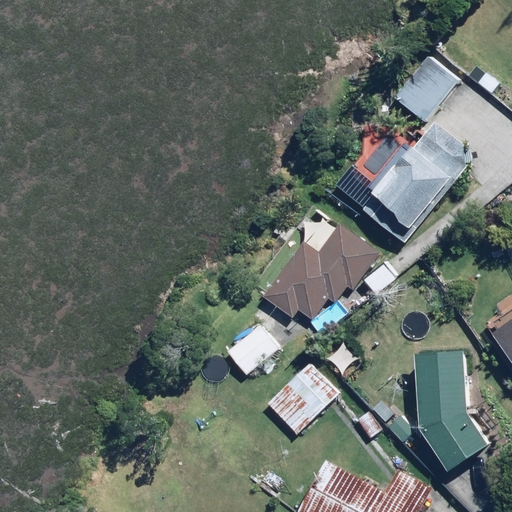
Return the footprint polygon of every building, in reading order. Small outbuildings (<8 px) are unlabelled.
[(461,81),(432,56),(397,98),(426,122),(461,81)] [(511,112),(511,111),(481,87),(471,100),(502,125),(511,112)] [(468,166),(466,147),(435,123),(422,139),(416,134),(375,185),(353,167),(337,187),(407,243),(468,166)] [(314,321),(330,299),(336,304),(349,287),(354,291),(382,254),(342,223),(319,253),(306,243),(265,297),(295,319),(301,311),(314,321)] [(275,354),(281,348),(262,325),(230,353),(250,376),(258,369),(268,381),(286,366),(275,354)] [(511,326),(492,341),(511,370),(511,326)] [(361,360),(343,341),(325,359),(343,377),(361,360)] [(467,352),(417,355),(421,430),(448,473),(491,446),(470,413),(467,352)] [(342,394),(311,363),(269,404),(299,436),(342,394)] [(418,430),(403,413),(388,427),(403,444),(418,430)] [(388,494),(327,460),(299,511),(420,511),(433,489),(401,471),(388,494)]
